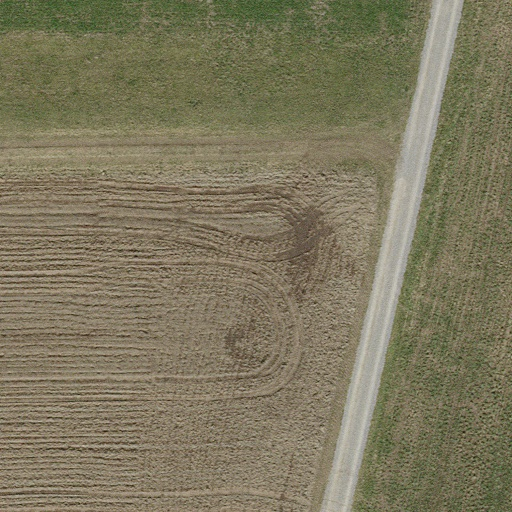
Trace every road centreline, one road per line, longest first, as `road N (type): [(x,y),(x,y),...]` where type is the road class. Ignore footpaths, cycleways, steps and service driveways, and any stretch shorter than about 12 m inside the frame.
road 1 (track): [(450,0),(338,511)]
road 2 (track): [(418,147),(0,153)]
